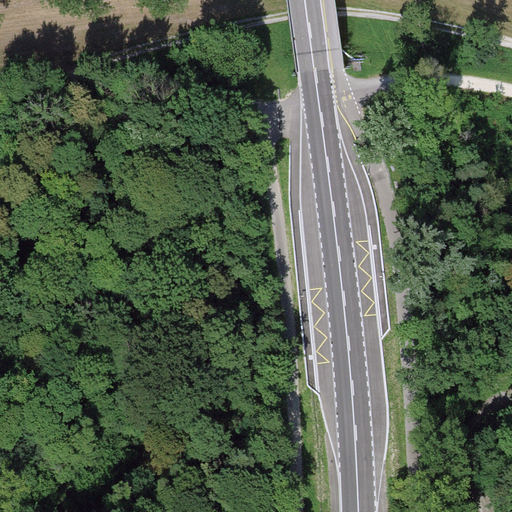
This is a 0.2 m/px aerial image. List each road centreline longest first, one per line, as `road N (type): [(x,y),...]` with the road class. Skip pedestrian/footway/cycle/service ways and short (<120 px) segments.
road 1 (secondary): [(361,511),(344,294),(306,0)]
road 2 (track): [(53,76),(290,17),(357,13),(511,44)]
road 3 (track): [(265,121),(290,308),(296,511)]
road 4 (track): [(0,81),(53,76),(193,88),(265,121),(346,97)]
road 5 (track): [(346,97),(391,81),(511,90)]
road 6 (track): [(477,511),(466,467),(487,415),(511,397)]
